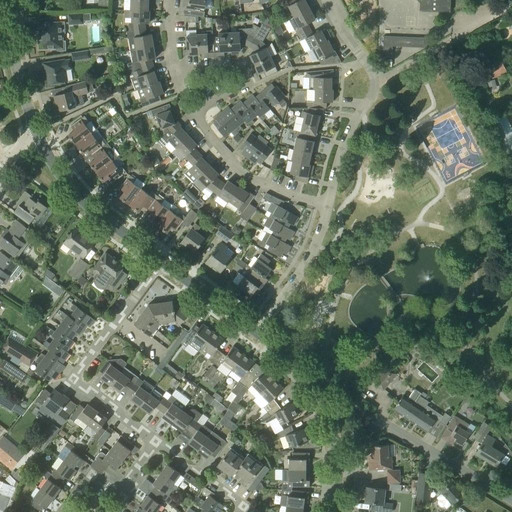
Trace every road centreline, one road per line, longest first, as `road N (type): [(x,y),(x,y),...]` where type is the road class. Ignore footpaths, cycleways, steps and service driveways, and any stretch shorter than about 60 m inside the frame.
road 1 (residential): [(156,443),(83,390),(79,368),(158,260)]
road 2 (tertiary): [(333,511),(336,448),(328,415),(303,369),(257,332)]
road 3 (tertiary): [(158,260),(72,189),(38,134)]
road 4 (residential): [(327,204),(256,181),(217,151),(191,114)]
road 5 (residential): [(511,499),(375,417)]
road 6 (residential): [(374,84),(511,6)]
road 7 (residential): [(191,114),(248,85),(241,65),(171,71)]
road 8 (residential): [(257,332),(308,261),(327,204)]
road 9 (tertiary): [(38,134),(14,59),(9,0)]
road 10 (residential): [(327,204),(345,139),(374,84)]
road 11 (tertiary): [(257,332),(158,260)]
